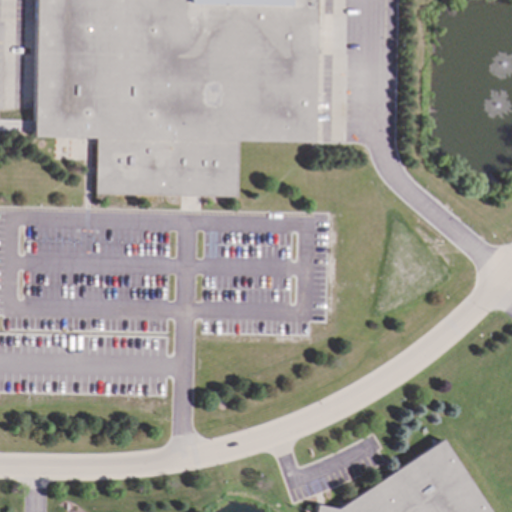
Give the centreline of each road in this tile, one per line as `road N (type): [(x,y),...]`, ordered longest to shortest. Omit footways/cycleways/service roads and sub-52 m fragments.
road 1 (residential): [(337,409),(276,437),(162,466),(0,469)]
road 2 (residential): [(511,268),(447,336),(337,409)]
